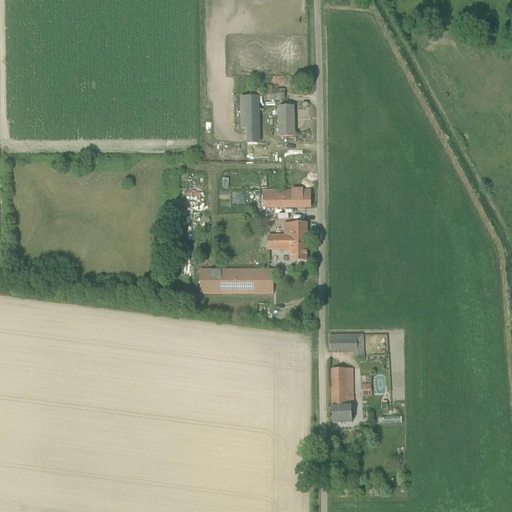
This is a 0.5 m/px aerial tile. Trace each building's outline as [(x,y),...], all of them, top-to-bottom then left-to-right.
[(273,87),(264,87),(264,101),(285,100),(285,90),(273,91),(273,87)] [(294,137),(294,107),(279,108),(280,137),(294,137)] [(258,145),(258,129),(247,130),(247,145),(246,145),(247,159),(269,159),(269,145),(258,145)] [(263,208),(311,207),(310,191),(262,191),(263,208)] [(291,262),(307,262),(307,223),(284,224),(285,236),(268,236),(268,251),(290,251),(291,262)] [(200,271),(200,294),(273,294),(273,271),(200,271)] [(363,335),(346,336),(347,351),(364,350),(363,335)] [(353,369),(332,370),(333,424),(352,423),(351,405),(354,405),(353,369)] [(372,384),(362,384),(363,396),(373,395),(372,384)]
